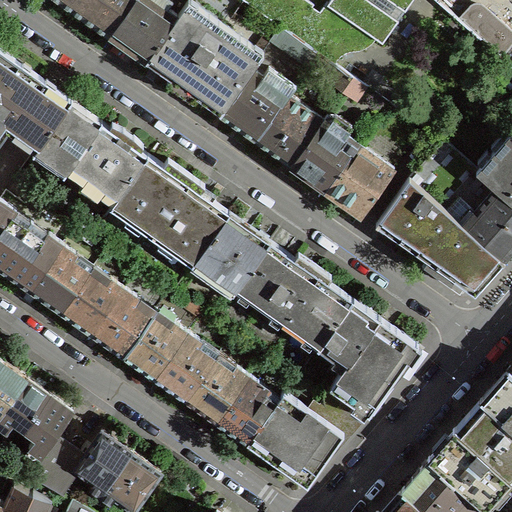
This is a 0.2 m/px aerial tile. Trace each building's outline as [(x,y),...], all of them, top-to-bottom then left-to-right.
[(88,17),(110,32),(132,0),(77,0),(73,7),(88,17)] [(146,59),(178,13),(159,0),(132,0),(110,32),(119,39),(146,59)] [(220,110),(252,65),(263,50),(192,0),(187,0),(178,13),(146,59),(170,75),(167,80),(180,89),(193,99),(196,94),(220,110)] [(314,2),(310,0),(246,0),(281,25),(281,24),(321,53),(335,63),(338,58),(341,55),(345,52),(349,51),(354,50),(359,49),(363,48),(367,46),(370,44),(373,41),(376,37),(382,41),(411,0),(329,0),(329,1),(327,0),(320,11),(312,5),(314,2)] [(511,64),(511,30),(477,0),(442,0),(441,2),(509,62),(511,64)] [(321,53),(281,24),(281,25),(271,38),(310,66),(321,53)] [(0,138),(7,129),(34,149),(35,148),(71,96),(0,46),(0,138)] [(321,53),(310,66),(343,89),(352,75),(335,63),(321,53)] [(511,64),(509,62),(476,100),(489,111),(499,99),(506,104),(511,97),(511,64)] [(233,119),(257,136),(289,91),(252,65),(220,110),(233,119)] [(352,75),(343,89),(356,98),(366,85),(352,75)] [(289,91),(257,136),(267,144),(292,161),(324,116),(289,91)] [(83,105),(71,96),(35,148),(34,149),(33,151),(63,172),(64,173),(67,168),(102,119),(102,118),(83,105)] [(324,116),(292,161),(306,171),(326,186),(358,140),(324,116)] [(98,190),(113,200),(114,201),(148,151),(141,146),(143,143),(135,134),(133,133),(130,138),(124,134),(121,132),(124,127),(123,126),(112,120),(109,124),(102,119),(67,168),(68,168),(83,179),(98,190)] [(511,131),(510,130),(477,167),(511,198),(511,131)] [(443,138),(410,175),(504,258),(511,248),(511,198),(477,167),(443,138)] [(336,192),(361,210),(393,165),(358,140),(326,186),(336,192)] [(148,151),(114,201),(111,205),(112,205),(192,262),(195,258),(230,209),(201,188),(205,182),(186,169),(168,156),(164,162),(148,151)] [(454,276),(475,291),(504,258),(410,175),(377,222),(422,253),(455,276),(454,276)] [(1,196),(0,197),(0,263),(28,223),(13,212),(16,207),(1,196)] [(242,217),(230,209),(195,258),(218,274),(215,278),(232,291),(235,286),(270,237),(242,217)] [(31,286),(63,240),(48,229),(44,234),(28,223),(0,263),(0,264),(25,282),(31,286)] [(235,286),(318,345),(353,296),(328,278),(331,273),(314,261),(298,250),(295,255),(270,237),(235,286)] [(63,240),(31,286),(36,289),(62,308),(90,268),(74,257),(77,251),(63,240)] [(90,268),(62,308),(73,316),(93,330),(125,284),(110,274),(106,279),(90,268)] [(103,337),(124,352),(152,312),(136,300),(140,295),(139,295),(125,284),(93,330),(103,337)] [(363,303),(353,296),(318,345),(346,364),(380,315),(363,303)] [(153,311),(152,312),(124,352),(134,359),(155,373),(187,328),(173,317),(169,322),(153,311)] [(346,364),(319,401),(350,434),(391,388),(402,375),(422,347),(417,344),(419,342),(380,315),(346,364)] [(202,338),(187,328),(155,373),(166,381),(186,395),(215,354),(199,343),(202,338)] [(215,354),(186,395),(197,403),(217,417),(249,371),(235,361),(231,366),(215,354)] [(0,413),(27,375),(11,364),(4,359),(0,364),(0,413)] [(491,386),(481,397),(511,423),(511,370),(508,367),(491,386)] [(249,371),(217,417),(227,424),(248,439),(277,398),(267,391),(270,386),(249,371)] [(32,379),(27,375),(0,413),(0,423),(8,429),(15,419),(25,426),(50,391),(32,379)] [(277,398),(248,439),(248,440),(307,482),(308,482),(325,463),(350,434),(319,401),(284,388),(277,398)] [(43,454),(58,433),(66,421),(65,421),(74,408),(59,398),(50,391),(25,426),(36,434),(29,444),(43,454)] [(511,423),(481,397),(481,396),(464,415),(454,426),(455,427),(511,476),(511,477),(511,423)] [(438,446),(429,457),(468,492),(485,507),(511,476),(455,427),(438,446)] [(43,454),(30,472),(38,476),(60,489),(60,488),(76,466),(94,480),(90,485),(101,492),(131,449),(111,434),(102,428),(85,452),(58,433),(43,454)] [(134,508),(161,470),(141,455),(131,449),(101,492),(111,500),(115,494),(124,501),(134,508)] [(402,487),(430,511),(450,511),(468,492),(429,457),(412,476),(402,487)] [(0,500),(0,511),(21,511),(33,488),(14,479),(3,502),(0,500)] [(430,511),(402,487),(380,511),(430,511)] [(21,511),(44,511),(51,497),(33,488),(21,511)] [(99,511),(73,496),(65,511),(99,511)]
